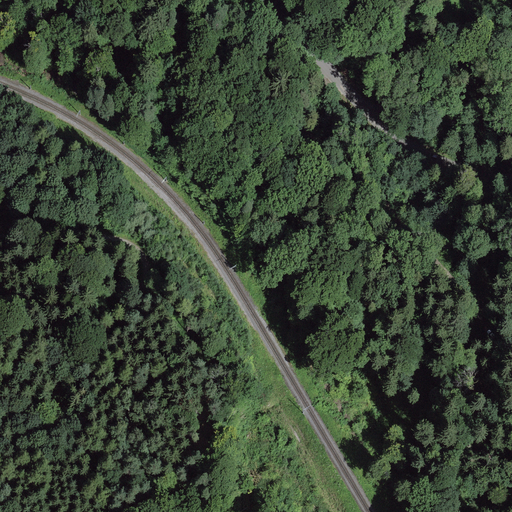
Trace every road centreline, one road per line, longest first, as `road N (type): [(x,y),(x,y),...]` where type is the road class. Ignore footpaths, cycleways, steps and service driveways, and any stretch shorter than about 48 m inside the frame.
road 1 (track): [(0,385),(124,304),(149,269),(139,247),(0,224)]
road 2 (unclassified): [(273,0),(322,65),(395,136),(467,171),(511,180)]
road 3 (track): [(361,106),(424,122),(489,122),(511,112)]
